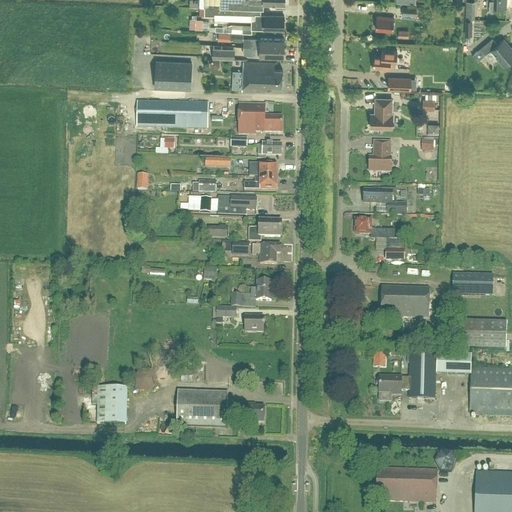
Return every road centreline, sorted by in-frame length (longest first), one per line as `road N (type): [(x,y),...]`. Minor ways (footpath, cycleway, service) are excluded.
road 1 (tertiary): [(300,511),(304,268)]
road 2 (tertiary): [(304,268),(307,68)]
